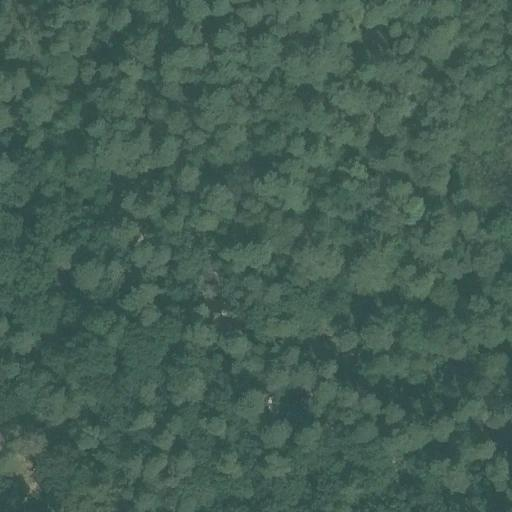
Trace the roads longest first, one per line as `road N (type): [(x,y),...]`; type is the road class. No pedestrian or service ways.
road 1 (track): [(0,235),(298,422),(491,511)]
road 2 (track): [(2,511),(113,309)]
road 3 (track): [(101,511),(0,396)]
